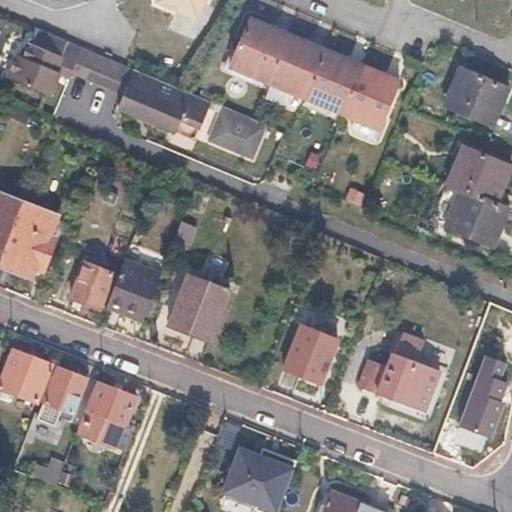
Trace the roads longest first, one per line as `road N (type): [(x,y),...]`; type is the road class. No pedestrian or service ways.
road 1 (residential): [(504,498),(0,307)]
road 2 (residential): [(389,26),(511,76)]
